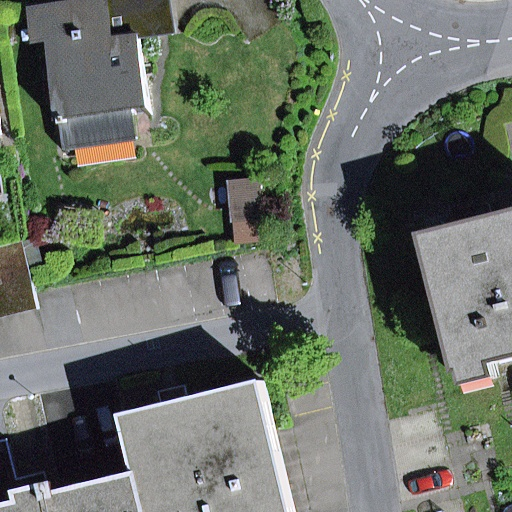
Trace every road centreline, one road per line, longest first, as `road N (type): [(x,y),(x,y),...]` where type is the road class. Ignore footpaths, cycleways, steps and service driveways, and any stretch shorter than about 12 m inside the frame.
road 1 (residential): [(0,378),(341,316)]
road 2 (residential): [(341,316),(334,219),(341,160),(414,32)]
road 3 (residential): [(369,511),(341,316)]
